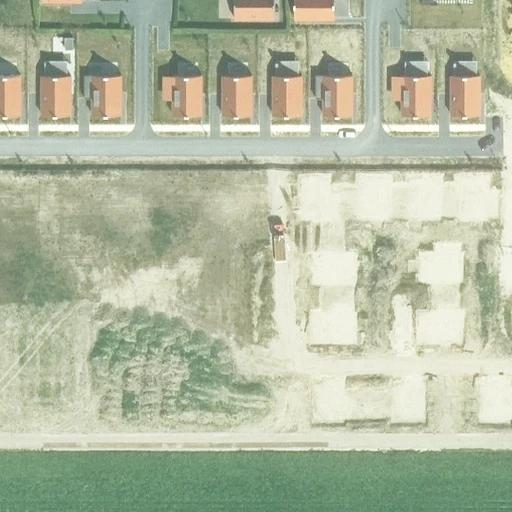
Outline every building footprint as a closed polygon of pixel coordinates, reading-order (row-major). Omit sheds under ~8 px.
[(235,0),(235,19),(275,20),(275,0),(235,0)] [(295,0),(295,18),(335,18),(334,0),(295,0)] [(305,34),(297,34),(297,46),(305,46),(305,44),(305,34)] [(21,75),(0,75),(0,115),(21,115),(21,75)] [(46,75),(43,75),(43,77),(43,96),(43,113),(43,115),(71,115),(71,113),(71,86),(71,77),(71,75),(68,75),(52,75),(46,75)] [(121,75),(85,75),(85,98),(93,98),(93,115),(121,115),(121,75)] [(169,77),(166,77),(166,88),(166,98),(170,98),(174,98),(174,106),(174,113),(174,115),(190,115),(202,115),(202,113),(202,92),(202,77),(202,75),(183,75),(174,75),(174,77),(169,77)] [(236,75),(223,75),(223,77),(224,77),(224,97),(224,113),(224,114),(224,115),(236,115),(252,115),(252,113),(252,101),(252,77),(252,75),(236,75)] [(302,115),(302,75),(274,75),(274,115),(302,115)] [(340,75),(316,75),(316,77),(316,87),(316,97),(316,98),(320,98),(324,98),(324,107),(324,113),(324,115),(353,115),(353,113),(353,97),(353,77),(353,75),(340,75)] [(431,75),(403,75),(403,77),(394,77),(395,98),(403,98),(403,115),(431,115),(431,75)] [(480,75),(452,75),(452,115),(480,115),(480,75)] [(331,179),(303,179),(303,219),(331,219),(331,217),(339,217),(339,196),(331,196),(331,179)] [(381,179),(361,179),(361,198),(361,219),(375,219),(390,219),(390,188),(390,179),(381,179)] [(429,179),(411,179),(411,199),(411,219),(424,219),(440,219),(440,208),(440,179),(429,179)] [(478,179),(459,179),(459,184),(459,191),(459,202),(459,219),(474,219),(488,219),(488,217),(493,217),(496,217),(496,205),(496,196),(488,196),(488,179),(478,179)] [(454,222),(445,222),(445,230),(454,230),(454,222)] [(439,255),(421,255),(421,272),(421,283),(440,283),(462,283),(462,269),(462,255),(459,255),(459,247),(454,246),(439,247),(439,255)] [(355,255),(315,255),(315,283),(355,283),(355,255)] [(482,288),(474,288),(474,296),(482,296),(482,288)] [(331,314),(315,314),(315,343),(355,343),(355,314),(353,314),(353,306),(332,306),(331,314)] [(429,314),(421,314),(421,326),(421,343),(432,343),(442,343),(461,343),(461,329),(461,314),(459,314),(459,309),(459,306),(450,306),(438,306),(438,314),(429,314)] [(343,381),(315,381),(315,421),(343,421),(343,419),(351,419),(351,398),(343,398),(343,381)] [(407,381),(395,381),(395,403),(395,421),(410,421),(423,421),(423,404),(423,381),(407,381)] [(498,381),(481,381),(481,403),(481,421),(484,421),(506,421),(509,421),(509,420),(509,419),(511,418),(511,397),(509,398),(509,390),(509,381),(498,381)] [(385,422),(377,422),(377,430),(385,430),(385,422)]
